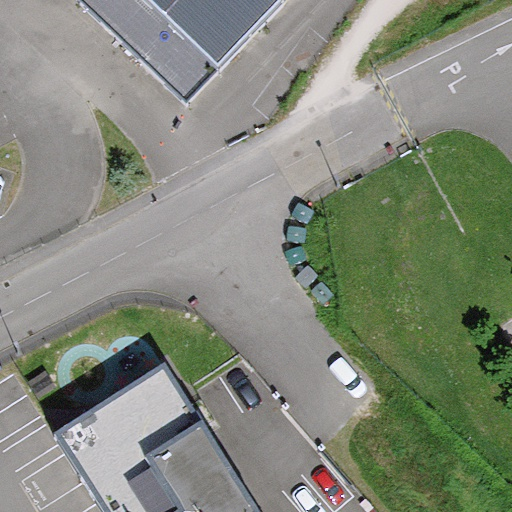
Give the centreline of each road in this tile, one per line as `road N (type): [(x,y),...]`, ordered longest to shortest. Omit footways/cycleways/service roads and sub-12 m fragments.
road 1 (track): [(398,0),(368,23),(218,218)]
road 2 (residential): [(0,323),(218,218)]
